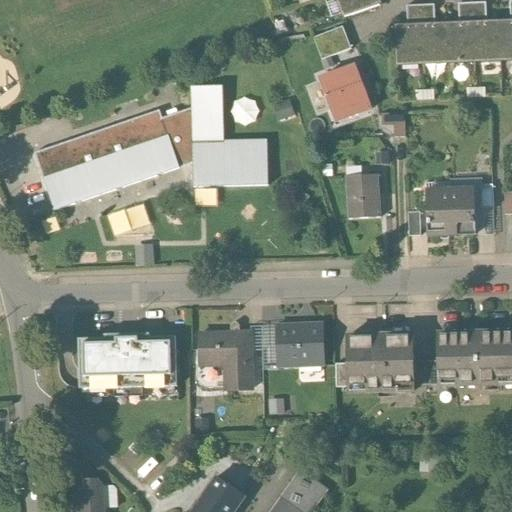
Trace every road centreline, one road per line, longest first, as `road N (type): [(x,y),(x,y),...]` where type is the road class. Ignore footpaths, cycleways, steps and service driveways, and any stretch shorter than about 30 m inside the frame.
road 1 (residential): [(511,277),(17,296)]
road 2 (tertiary): [(40,511),(17,296)]
